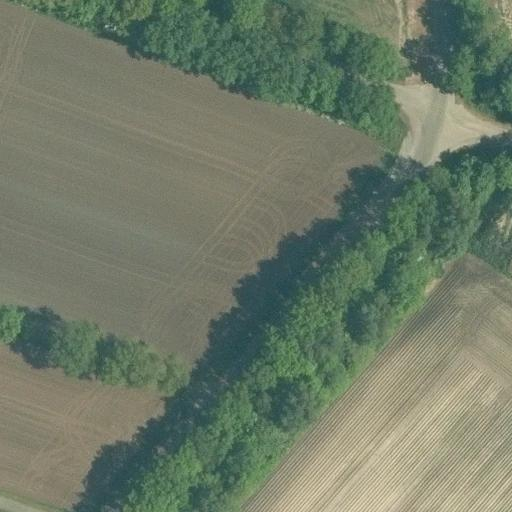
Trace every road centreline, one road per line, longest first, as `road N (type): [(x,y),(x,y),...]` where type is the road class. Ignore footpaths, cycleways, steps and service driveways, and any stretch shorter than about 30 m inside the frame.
road 1 (unclassified): [(120,511),(408,179),(444,121)]
road 2 (unclassified): [(116,0),(444,121)]
road 3 (unclassified): [(444,121),(439,0)]
